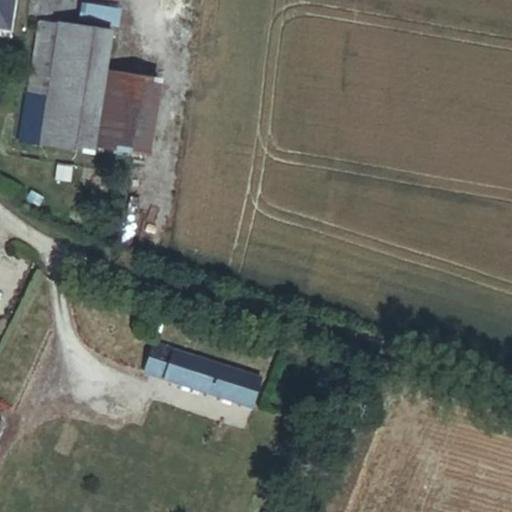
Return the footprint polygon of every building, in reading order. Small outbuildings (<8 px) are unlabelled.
[(0,0),(0,31),(6,33),(11,0),(0,0)] [(41,146),(61,24),(40,21),(20,142),(41,146)] [(148,156),(160,83),(108,75),(115,33),(61,24),(41,146),(96,155),(97,147),(148,156)] [(252,409),(261,380),(156,346),(147,374),(195,389),(193,395),(200,398),(202,392),(252,409)] [(14,413),(0,406),(0,422),(8,426),(14,413)]
